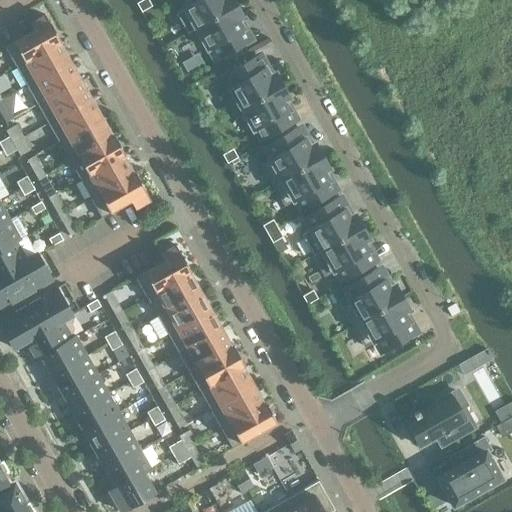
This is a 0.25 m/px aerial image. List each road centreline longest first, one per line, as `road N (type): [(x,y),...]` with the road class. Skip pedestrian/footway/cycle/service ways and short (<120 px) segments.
road 1 (residential): [(313,421),(451,344),(255,0)]
road 2 (residential): [(313,421),(189,209)]
road 3 (residential): [(189,209),(74,0)]
road 4 (residential): [(38,290),(189,209)]
road 5 (residential): [(0,385),(70,511)]
